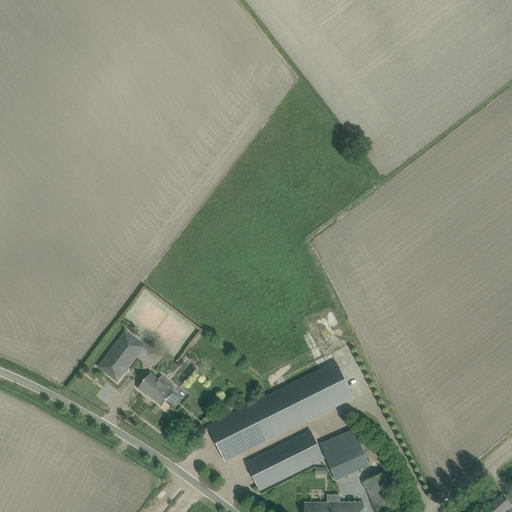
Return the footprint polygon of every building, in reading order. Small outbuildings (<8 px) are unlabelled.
[(126,333),(99,368),(118,382),(145,347),(126,333)] [(336,363),(288,386),(208,426),(226,462),(306,422),(354,399),(336,363)] [(162,407),(168,399),(174,393),(173,392),(176,388),(162,376),(158,380),(151,373),(145,381),(138,388),(147,396),(148,395),(162,407)] [(355,430),(321,445),(336,481),(370,466),(355,430)] [(325,459),(311,431),(247,463),(260,491),(325,459)] [(364,482),(375,506),(377,511),(385,511),(402,505),(387,472),(364,482)] [(340,504),(340,498),(340,495),(328,495),(328,498),(328,503),(305,503),(305,511),(364,511),(364,504),(340,504)] [(511,511),(511,504),(511,505),(503,496),(491,506),(495,511),(511,511)]
